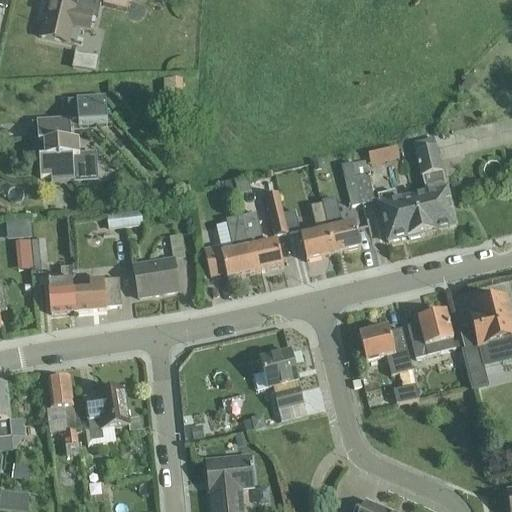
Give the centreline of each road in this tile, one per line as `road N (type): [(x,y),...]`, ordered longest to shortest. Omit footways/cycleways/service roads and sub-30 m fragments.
road 1 (residential): [(462,511),(356,454),(318,305)]
road 2 (tertiary): [(318,305),(511,257)]
road 3 (residential): [(175,511),(157,337)]
road 4 (tertiary): [(157,337),(318,305)]
road 5 (tertiary): [(0,362),(157,337)]
